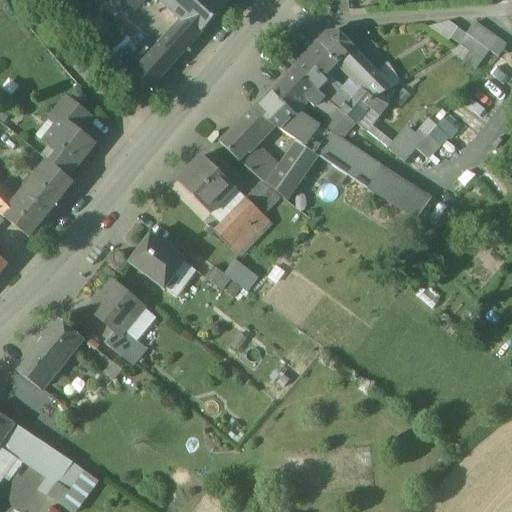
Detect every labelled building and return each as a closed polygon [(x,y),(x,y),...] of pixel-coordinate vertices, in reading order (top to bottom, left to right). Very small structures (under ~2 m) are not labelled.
[(219,0),(164,0),(184,18),(202,34),(227,7),(219,0)] [(184,21),(170,36),(187,51),(202,34),(184,18),(184,21)] [(507,47),(474,24),(467,35),(489,51),(499,58),(507,47)] [(467,35),(458,29),(451,40),(469,53),(482,61),(489,51),(467,35)] [(339,35),(328,36),(320,44),(343,68),(342,68),(362,90),(363,89),(376,75),(339,35)] [(170,36),(127,84),(142,101),(187,51),(170,36)] [(320,44),(293,71),(316,93),(328,103),(334,97),(330,92),(334,88),(329,82),(342,68),(343,68),(320,44)] [(482,61),(469,53),(464,61),(476,70),(482,61)] [(400,84),(390,68),(384,67),(377,75),(391,90),(400,84)] [(293,71),(271,93),(293,116),(305,103),(316,93),(293,71)] [(377,75),(376,75),(363,89),(364,90),(373,102),(391,90),(377,75)] [(373,102),(364,90),(343,115),(355,124),(356,125),(373,102)] [(271,93),(252,112),(273,126),(297,143),(316,156),(328,139),(294,115),(293,116),(271,93)] [(328,103),(316,93),(305,103),(329,121),(337,110),(328,103)] [(92,120),(67,100),(50,120),(58,126),(44,143),(59,155),(51,165),(68,179),(95,146),(80,134),(92,120)] [(373,102),(356,125),(367,134),(384,111),(373,102)] [(343,115),(337,110),(329,121),(323,130),(330,135),(342,143),(355,124),(343,115)] [(273,126),(252,112),(242,123),(260,140),(273,126)] [(277,171),(260,158),(264,153),(255,144),(260,140),(242,123),(221,144),(242,167),(267,186),(287,201),(297,188),(276,172),(277,171)] [(342,143),(330,135),(328,139),(316,156),(320,158),(368,190),(381,170),(382,169),(342,143)] [(403,136),(389,152),(405,165),(418,149),(403,136)] [(277,171),(276,172),(297,188),(320,158),(316,156),(297,143),(277,171)] [(233,186),(203,157),(178,183),(207,212),(232,187),(233,186)] [(29,191),(20,201),(17,205),(6,219),(29,239),(45,219),(48,221),(52,216),(49,214),(74,184),(68,179),(51,165),(39,179),(29,191)] [(431,201),(381,170),(368,190),(416,221),(431,201)] [(33,174),(23,187),(29,191),(39,179),(33,174)] [(261,184),(246,200),(263,217),(281,199),(261,184)] [(17,205),(0,187),(0,213),(6,219),(17,205)] [(232,187),(207,212),(221,226),(246,200),(232,187)] [(246,200),(221,226),(215,232),(214,233),(215,234),(232,250),(263,217),(246,200)] [(186,263),(151,237),(130,265),(165,291),(186,263)] [(0,274),(8,265),(0,258),(0,274)] [(259,280),(239,266),(229,279),(232,281),(249,294),(259,280)] [(229,279),(215,268),(206,280),(223,293),(232,281),(229,279)] [(189,280),(173,308),(191,319),(207,291),(189,280)] [(156,320),(113,283),(90,310),(115,332),(121,337),(126,332),(138,342),(156,320)] [(60,322),(30,359),(53,376),(82,339),(60,322)] [(121,337),(115,332),(105,344),(124,360),(138,342),(126,332),(121,337)] [(138,342),(124,360),(134,368),(148,351),(138,342)] [(123,372),(100,354),(93,364),(115,381),(123,372)] [(53,376),(30,359),(18,374),(41,391),(53,376)] [(0,415),(0,444),(13,425),(0,415)] [(71,465),(13,425),(0,444),(0,446),(14,457),(47,480),(56,486),(57,485),(71,465)] [(0,446),(0,476),(14,457),(0,446)] [(56,486),(47,480),(40,491),(50,499),(58,486),(57,485),(56,486)]
